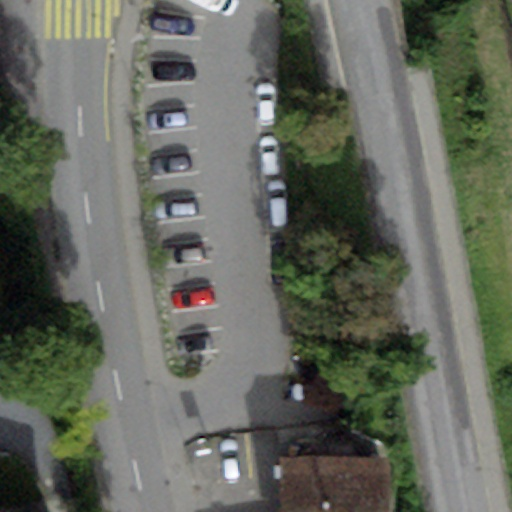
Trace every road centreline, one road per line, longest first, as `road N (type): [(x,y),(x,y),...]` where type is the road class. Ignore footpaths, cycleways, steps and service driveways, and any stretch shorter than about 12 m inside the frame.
road 1 (residential): [(359,0),(458,511)]
road 2 (primary): [(78,0),(77,131),(99,304),(144,511)]
